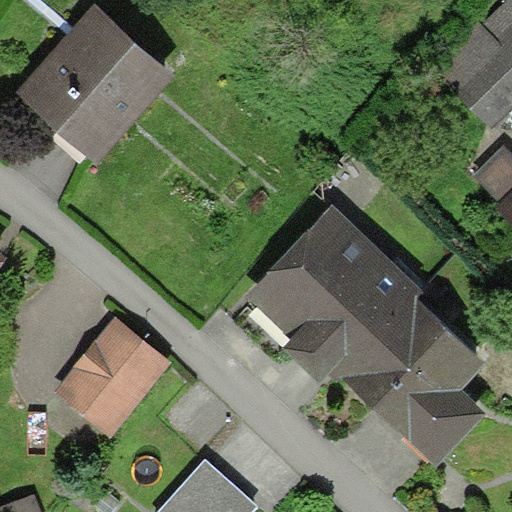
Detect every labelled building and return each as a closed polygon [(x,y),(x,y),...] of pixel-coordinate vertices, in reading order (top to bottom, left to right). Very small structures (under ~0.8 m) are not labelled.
[(162,59),(95,0),(94,0),(21,81),(88,141),(162,59)] [(511,80),(511,0),(495,0),(434,62),(483,110),(511,80)] [(472,169),(498,193),(511,178),(511,142),(505,135),(472,169)] [(511,178),(498,193),(511,206),(511,178)] [(470,340),(333,204),(262,275),(302,314),(294,322),(320,348),(382,285),(394,297),(335,356),(370,390),(384,376),(410,402),(399,413),(427,441),(471,396),(442,368),(470,340)] [(461,260),(430,232),(410,255),(441,282),(461,260)] [(153,354),(103,313),(53,374),(104,415),(153,354)] [(246,491),(198,446),(149,497),(165,511),(225,511),(231,507),(246,491)] [(31,511),(25,484),(0,489),(0,511),(31,511)]
